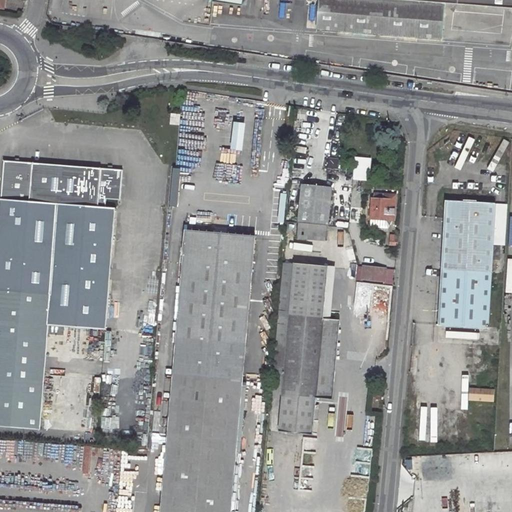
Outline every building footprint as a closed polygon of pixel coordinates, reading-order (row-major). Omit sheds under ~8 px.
[(446,4),(511,8),(511,0),(321,0),(319,30),(443,39),(446,4)] [(370,177),(370,157),(352,157),(352,177),(370,177)] [(106,329),(116,209),(105,208),(106,199),(121,201),(123,171),(5,161),(2,200),(0,200),(0,204),(0,425),(41,429),(50,325),(106,329)] [(302,185),(299,223),(328,226),(332,188),(302,185)] [(284,193),(274,193),(274,222),(283,222),(284,193)] [(372,199),(371,218),(370,227),(389,228),(393,220),(393,214),(395,214),(395,198),(391,198),(391,195),(375,194),(375,199),(372,199)] [(445,201),(442,269),(440,310),(490,313),(493,259),(500,260),(501,246),(494,245),(496,204),(445,201)] [(496,204),(494,245),(501,246),(506,246),(509,204),(496,204)] [(328,226),(299,223),(297,238),(327,241),(328,226)] [(231,511),(243,381),(256,237),(227,234),(227,232),(215,231),(215,233),(185,231),(173,375),(160,511),(231,511)] [(283,394),(290,315),(295,263),(285,262),(272,392),(283,394)] [(290,315),(283,394),(282,408),(280,432),(314,435),(317,397),(324,322),(329,266),(295,263),(290,315)] [(333,398),(346,268),(329,266),(324,322),(317,397),(333,398)] [(385,282),(386,268),(364,266),(363,280),(385,282)] [(470,386),(495,388),(496,374),(470,373),(470,386)] [(468,401),(493,401),(493,388),(468,388),(468,401)] [(367,434),(368,427),(356,425),(355,432),(367,434)]
